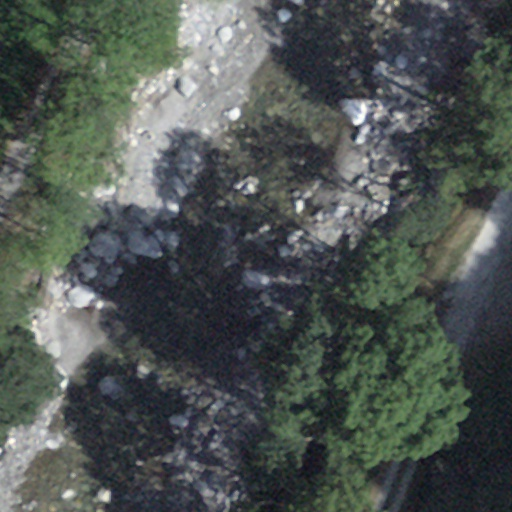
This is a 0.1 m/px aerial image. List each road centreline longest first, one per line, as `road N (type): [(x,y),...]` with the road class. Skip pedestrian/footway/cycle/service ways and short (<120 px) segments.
road 1 (track): [(511,264),(398,511)]
road 2 (track): [(81,0),(0,176)]
